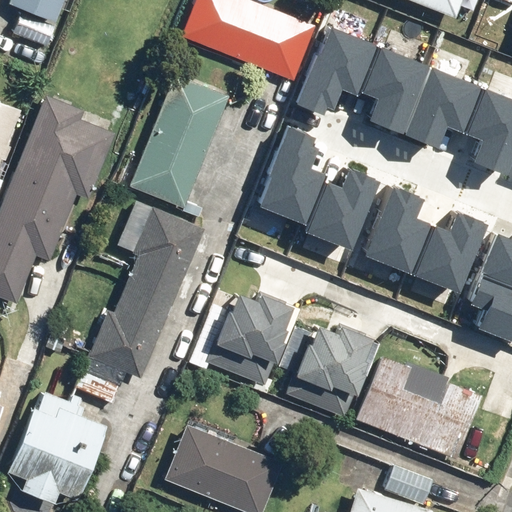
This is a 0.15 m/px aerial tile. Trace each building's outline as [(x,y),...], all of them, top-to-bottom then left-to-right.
[(7,0),(7,3),(51,18),(57,0),(7,0)] [(252,0),(196,0),(182,33),(285,78),(309,24),(252,0)] [(407,0),(448,16),(454,0),(407,0)] [(17,10),(9,29),(43,44),(52,26),(17,10)] [(325,17),(294,96),(318,105),(321,96),(330,99),(337,82),(351,87),(354,80),(372,36),(325,17)] [(367,110),(399,123),(426,58),(372,36),(354,80),(375,89),(367,110)] [(426,58),(399,123),(431,136),(439,116),(460,124),(479,81),(426,58)] [(127,187),(183,207),(223,98),(167,77),(127,187)] [(476,131),(468,149),(500,162),(511,134),(511,94),(479,81),(460,124),(476,131)] [(86,113),(40,95),(0,196),(0,292),(13,298),(31,252),(50,259),(72,193),(83,197),(109,132),(83,121),(86,113)] [(0,105),(0,138),(11,110),(0,105)] [(286,119),(255,195),(299,212),(318,166),(303,160),(314,130),(286,119)] [(319,171),(299,225),(351,243),(376,173),(344,161),(338,178),(319,171)] [(357,242),(408,262),(428,209),(409,201),(416,185),(384,172),(357,242)] [(84,357),(134,378),(197,226),(147,205),(84,357)] [(431,218),(413,267),(459,285),(484,218),(452,206),(445,224),(431,218)] [(511,230),(495,224),(480,263),(511,275),(511,230)] [(376,258),(333,242),(323,269),(366,285),(376,258)] [(511,275),(480,263),(468,293),(483,299),(476,318),(511,332),(511,275)] [(200,356),(258,380),(287,309),(229,285),(200,356)] [(368,337),(307,319),(285,390),(347,408),(368,337)] [(381,356),(356,419),(450,456),(475,393),(381,356)] [(3,472),(70,496),(98,422),(30,397),(3,472)] [(160,480),(241,511),(253,511),(274,460),(182,423),(160,480)] [(391,461),(380,486),(418,502),(428,476),(391,461)] [(352,487),(343,511),(323,511),(314,509),(313,511),(426,511),(428,510),(352,487)]
